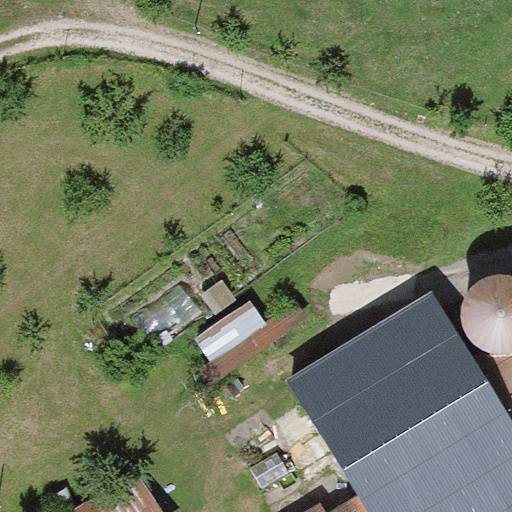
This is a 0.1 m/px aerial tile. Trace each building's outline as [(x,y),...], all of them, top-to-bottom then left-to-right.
[(511,273),(461,299),(490,357),(511,346),(511,273)] [(350,502),(354,511),(511,511),(511,457),(474,395),(424,312),(286,388),(350,502)] [(511,371),(474,395),(511,457),(511,371)] [(144,511),(128,487),(90,511),(144,511)] [(354,511),(350,502),(331,511),(354,511)]
